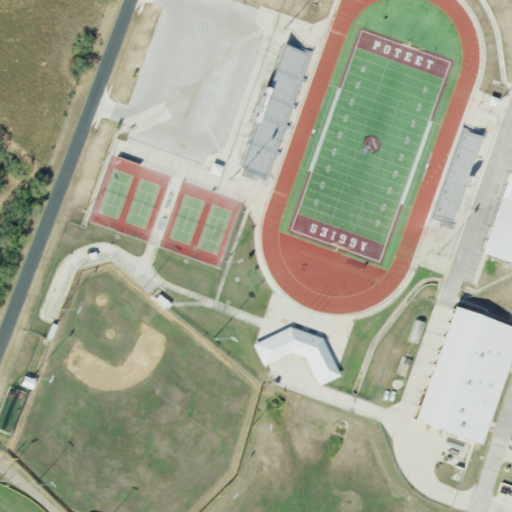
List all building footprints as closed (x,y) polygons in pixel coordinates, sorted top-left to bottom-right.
[(361,27),(451,59),(379,262),(288,229),(361,27)] [(307,52),(282,45),(270,88),(263,87),(253,123),(254,123),(240,171),(270,180),(307,52)] [(510,153),(511,153),(511,263),(475,250),(510,153)] [(453,309),(511,330),(511,364),(482,448),(412,423),(453,309)] [(247,338),(285,321),(317,333),(334,369),(312,380),(299,351),(283,347),(257,359),(247,338)]
